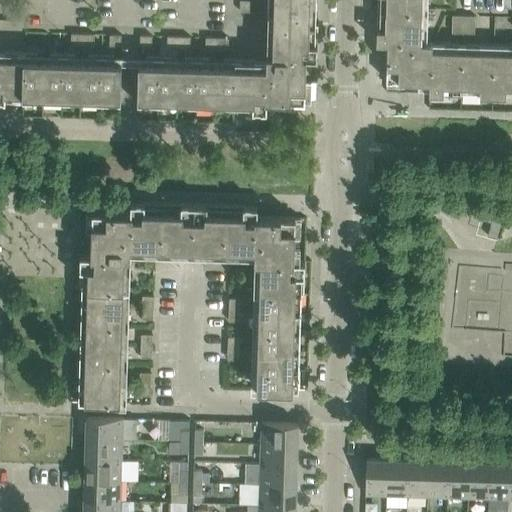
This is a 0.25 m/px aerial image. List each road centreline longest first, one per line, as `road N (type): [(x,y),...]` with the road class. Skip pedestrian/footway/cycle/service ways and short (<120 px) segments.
road 1 (residential): [(337,409),(349,0)]
road 2 (unclassified): [(337,409),(200,401),(190,388),(194,271)]
